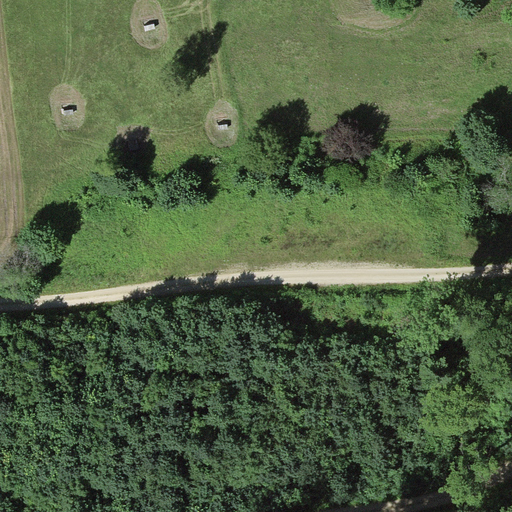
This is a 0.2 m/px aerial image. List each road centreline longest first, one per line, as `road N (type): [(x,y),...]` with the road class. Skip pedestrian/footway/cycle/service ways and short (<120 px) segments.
road 1 (track): [(0,302),(241,272),(511,273)]
road 2 (track): [(511,465),(422,497),(320,511)]
